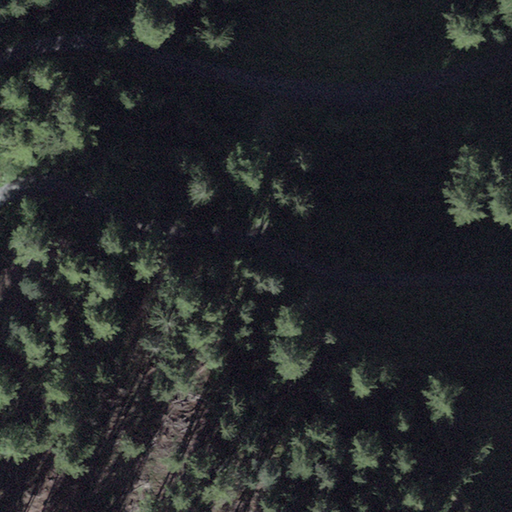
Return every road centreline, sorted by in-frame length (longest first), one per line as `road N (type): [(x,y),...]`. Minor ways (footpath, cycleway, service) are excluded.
road 1 (track): [(511,274),(326,273),(261,242),(193,237),(49,184),(0,189)]
road 2 (unclassified): [(0,61),(55,46),(123,43),(180,67),(256,75),(319,97),(366,98),(511,61)]
